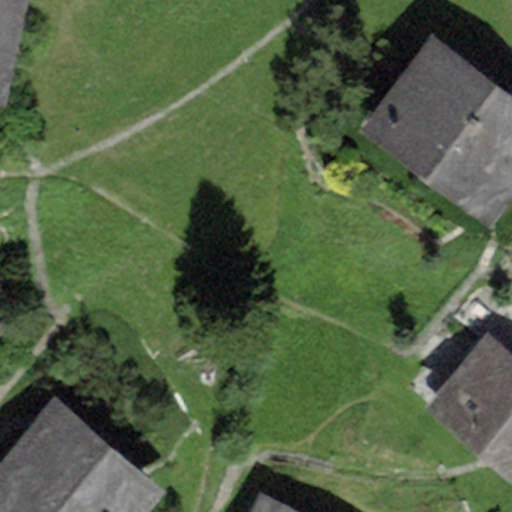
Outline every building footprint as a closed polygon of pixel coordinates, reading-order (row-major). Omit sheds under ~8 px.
[(0,0),(0,54),(6,56),(18,0),(0,0)] [(498,69),(448,30),(393,100),(496,181),(511,159),(511,73),(501,65),(498,69)] [(453,388),(511,438),(511,349),(498,337),(453,388)] [(114,417),(73,382),(5,461),(64,511),(112,511),(160,456),(140,439),(146,432),(120,410),(114,417)] [(313,511),(273,492),(263,511),(313,511)]
